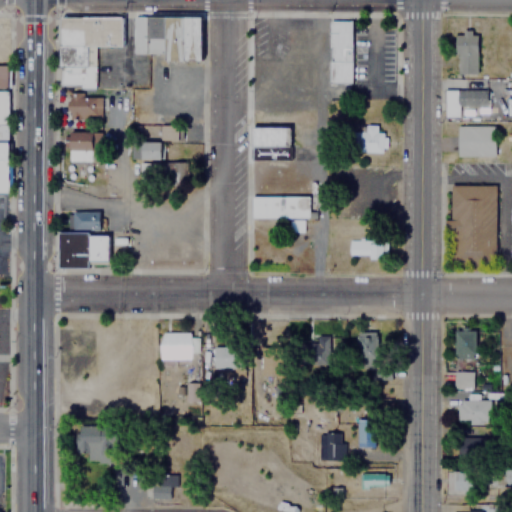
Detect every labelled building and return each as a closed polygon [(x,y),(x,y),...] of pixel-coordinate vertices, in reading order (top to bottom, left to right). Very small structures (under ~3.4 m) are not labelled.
[(132,17),(201,17),(201,61),(164,61),(164,54),(132,54),(132,17)] [(59,87),(59,19),(122,19),(122,47),(86,47),(86,66),(94,66),(94,88),(78,88),(78,87),(59,87)] [(351,83),(351,20),(328,20),(328,83),(351,83)] [(312,110),(312,30),(288,30),(287,70),(274,70),(274,65),(253,65),(253,94),(264,94),(264,110),(312,110)] [(476,32),(455,32),(455,74),(476,74),(476,32)] [(0,88),(8,88),(8,65),(0,64),(0,88)] [(443,89),(443,117),(458,117),(458,106),(485,106),(485,89),(443,89)] [(0,143),(0,193),(9,193),(9,91),(0,90),(0,143)] [(100,97),(100,118),(67,118),(67,108),(67,97),(100,97)] [(377,132),(377,125),(356,125),(356,152),(383,152),(383,132),(377,132)] [(456,156),(494,156),(494,126),(456,126),(456,156)] [(250,127),(251,159),(289,159),(289,127),(250,127)] [(90,133),(90,149),(69,149),(69,133),(90,133)] [(160,159),(160,142),(139,142),(139,159),(160,159)] [(139,162),(139,183),(185,183),(185,162),(139,162)] [(495,186),(451,185),(450,261),(494,262),(495,186)] [(251,196),(251,219),(307,219),(307,196),(251,196)] [(71,211),(98,211),(98,228),(71,228),(71,211)] [(88,236),(107,236),(107,263),(88,263),(88,267),(56,267),(56,232),(88,232),(88,236)] [(347,237),(347,258),(381,258),(381,237),(347,237)] [(454,329),(454,356),(474,356),(474,329),(454,329)] [(356,330),(356,351),(377,351),(377,330),(356,330)] [(160,361),(191,361),(191,331),(160,331),(160,361)] [(340,336),(317,336),(317,361),(340,360),(340,336)] [(243,345),(213,345),(213,367),(243,367),(243,345)] [(325,360),(325,345),(308,345),(308,360),(325,360)] [(260,378),(279,378),(279,348),(260,348),(260,378)] [(390,379),(390,362),(367,362),(367,379),(390,379)] [(454,386),(472,386),(472,371),(454,370),(454,386)] [(488,422),(488,399),(456,399),(456,422),(488,422)] [(356,418),(356,445),(372,445),(372,418),(356,418)] [(87,461),(115,461),(114,425),(75,426),(75,453),(87,452),(87,461)] [(342,460),(342,442),(337,442),(337,429),(317,429),(317,460),(342,460)] [(484,435),(455,435),(455,456),(484,456),(484,435)] [(476,470),(450,470),(450,493),(476,493),(476,470)] [(358,486),(386,486),(386,472),(358,472),(358,486)] [(151,478),(151,498),(169,498),(169,478),(151,478)]
